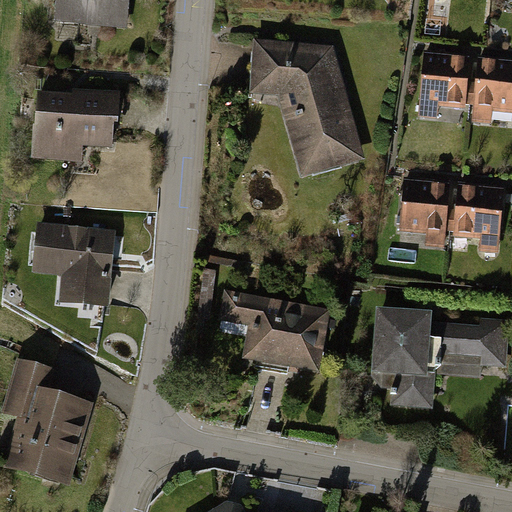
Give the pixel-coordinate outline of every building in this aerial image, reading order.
[(58,0),(56,25),(129,31),(131,0),(58,0)] [(250,98),(278,99),(301,180),(366,161),(347,95),(334,48),(253,43),(252,68),(250,98)] [(470,107),(472,85),(469,85),(472,57),(424,53),(418,119),(438,121),(439,110),(466,113),(466,107),(470,107)] [(511,116),(511,61),(479,58),(476,86),(472,85),(470,107),(474,108),(472,125),(492,127),(493,115),(511,116)] [(70,96),(40,94),(37,129),(35,129),(33,161),(83,165),(84,149),(115,151),(117,128),(120,128),(121,115),(123,95),(75,92),(75,96),(70,96)] [(450,234),(452,212),(449,212),(451,184),(404,180),(399,234),(427,237),(426,249),(445,251),(447,234),(450,234)] [(499,256),(505,189),(459,185),(456,212),(452,212),(450,234),(454,235),(453,240),(480,243),(479,254),(499,256)] [(118,233),(39,225),(34,275),(63,278),(60,305),(111,310),(113,287),(118,233)] [(331,313),(224,294),(219,323),(248,328),(242,363),(320,377),(331,313)] [(433,317),(376,312),(372,378),(381,391),(392,392),(391,408),(433,411),(436,376),(481,379),(482,368),(507,370),(510,322),(473,320),(472,328),(432,325),(433,317)] [(18,361),(2,416),(18,420),(4,470),(71,489),(95,406),(52,394),(58,372),(18,361)] [(207,511),(267,511),(227,501),(207,511)]
